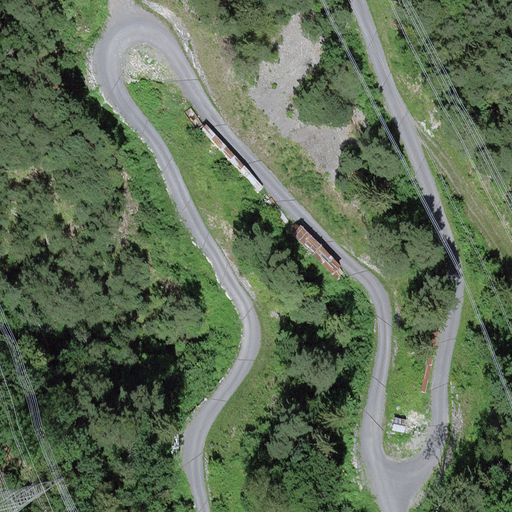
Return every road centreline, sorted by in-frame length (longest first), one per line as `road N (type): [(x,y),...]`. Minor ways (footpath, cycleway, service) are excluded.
road 1 (track): [(203,511),(194,447),(234,370),(249,291),(180,197),(107,69),(112,39),(126,26),(149,24),(167,41),(209,119),(382,294),(369,438),(380,478),(394,484)]
road 2 (track): [(394,484),(429,468),(445,442),(445,338),(457,283),(358,0)]
road 3 (track): [(409,136),(432,144),(511,266)]
